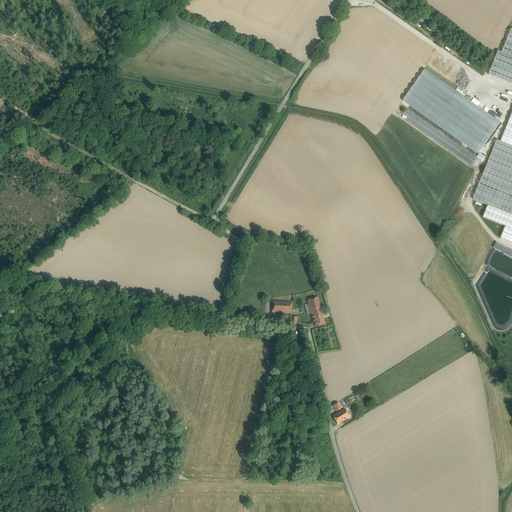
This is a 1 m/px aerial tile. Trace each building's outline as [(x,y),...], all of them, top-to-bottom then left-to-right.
[(501,121),(426,69),(403,101),(478,154),(501,121)] [(511,133),(507,132),(472,211),(507,222),(504,236),(511,238),(511,133)] [(318,298),(307,301),(315,327),(325,324),(318,298)] [(271,312),(291,314),(292,303),(272,301),(271,312)] [(396,381),(393,376),(388,379),(385,375),(372,383),(378,392),(396,381)] [(345,401),(347,405),(355,400),(353,396),(345,401)] [(336,412),(341,409),(338,403),(333,406),(336,412)] [(344,409),(332,416),(337,425),(349,417),(344,409)]
